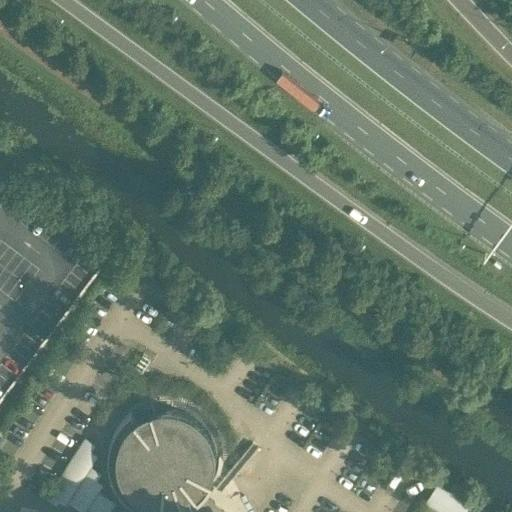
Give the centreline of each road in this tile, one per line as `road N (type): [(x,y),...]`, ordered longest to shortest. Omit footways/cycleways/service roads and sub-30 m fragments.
road 1 (trunk): [(58,0),(511,327)]
road 2 (trunk): [(207,0),(511,245)]
road 3 (trunk): [(511,153),(315,0)]
